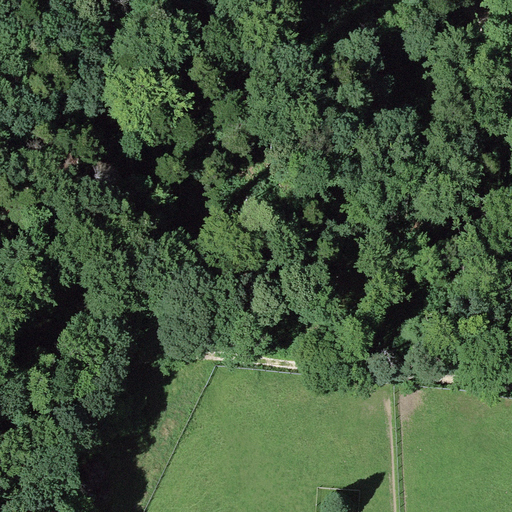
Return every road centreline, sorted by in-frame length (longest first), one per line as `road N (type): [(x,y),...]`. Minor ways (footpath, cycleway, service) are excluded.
road 1 (track): [(278,360),(169,345),(102,351),(104,230),(49,148),(0,148)]
road 2 (track): [(278,360),(511,387)]
